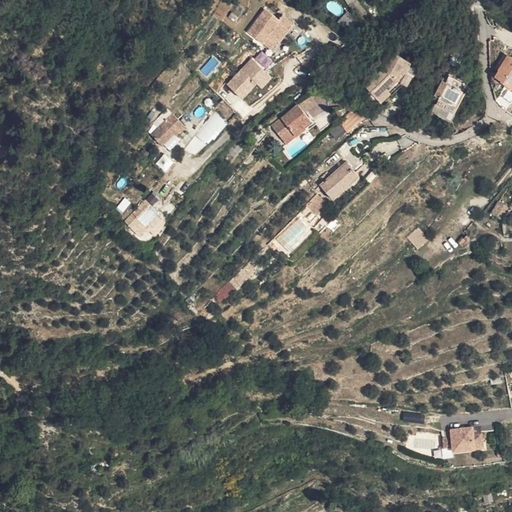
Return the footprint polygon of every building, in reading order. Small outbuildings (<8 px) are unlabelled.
[(278,3),(260,24),(283,43),(305,17),(296,9),(292,14),(278,3)] [(412,70),(418,55),(399,48),(393,66),(391,65),(374,83),(386,93),(397,79),(401,82),(412,70)] [(269,86),(283,71),(263,51),(240,75),(253,90),(263,80),(269,86)] [(426,58),(418,55),(412,70),(401,82),(397,79),(386,93),(391,99),(411,77),(418,80),(426,58)] [(511,85),(511,61),(510,64),(506,62),(502,67),(506,70),(501,76),(506,80),(506,81),(511,85)] [(464,100),(476,69),(458,62),(456,70),(453,69),(446,84),(452,87),(449,94),(464,100)] [(481,71),(476,69),(464,100),(449,94),(452,87),(446,84),(441,97),(466,107),(481,71)] [(320,90),(312,96),(319,107),(327,101),(320,90)] [(319,107),(312,96),(284,118),(298,136),(318,122),(315,118),(323,112),(319,107)] [(157,123),(170,136),(186,113),(189,109),(184,103),(168,118),(164,113),(157,123)] [(355,108),(350,103),(340,111),(344,116),(355,108)] [(186,113),(170,136),(183,124),(187,126),(196,116),(189,109),(186,113)] [(356,130),(375,114),(364,110),(349,121),(354,127),(356,130)] [(346,133),(354,127),(349,121),(341,127),(346,133)] [(330,180),(344,195),(371,170),(368,166),(377,157),(364,144),(324,181),(326,183),(330,180)] [(157,164),(165,171),(172,162),(164,155),(157,164)] [(156,193),(139,208),(146,216),(151,212),(157,220),(169,208),(156,193)] [(511,212),(511,205),(504,201),(497,213),(508,220),(511,212)] [(416,241),(421,246),(431,237),(425,231),(416,241)] [(431,237),(421,246),(427,253),(437,243),(431,237)] [(263,270),(257,262),(236,279),(242,287),(263,270)] [(231,283),(213,292),(218,302),(236,292),(231,283)] [(452,450),(461,450),(482,449),(482,434),(474,434),(473,427),(451,428),(452,435),(444,435),(444,447),(452,447),(452,450)]
